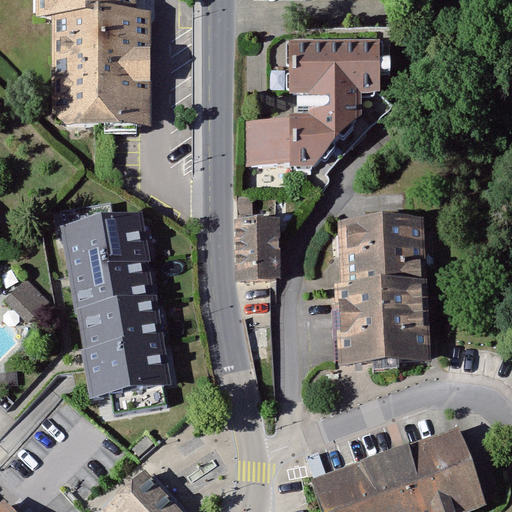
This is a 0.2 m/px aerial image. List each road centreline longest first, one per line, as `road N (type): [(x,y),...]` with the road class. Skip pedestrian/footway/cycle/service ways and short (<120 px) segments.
road 1 (secondary): [(254,458),(225,313),(218,0)]
road 2 (residential): [(292,444),(296,270),(384,136)]
road 3 (residential): [(292,444),(436,392),(491,399),(511,418)]
